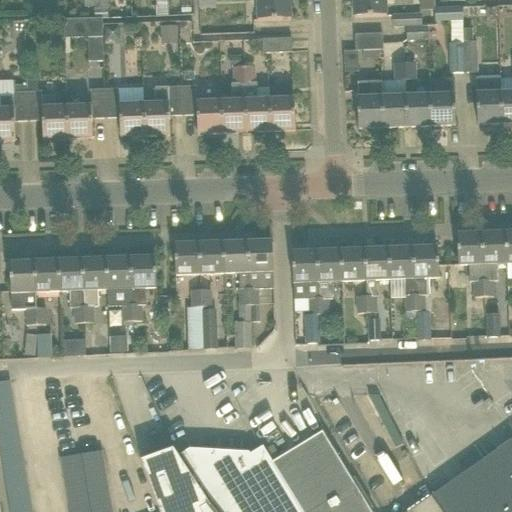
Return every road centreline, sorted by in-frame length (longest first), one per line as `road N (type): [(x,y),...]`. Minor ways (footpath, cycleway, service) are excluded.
road 1 (residential): [(0,196),(335,183)]
road 2 (residential): [(335,183),(330,0)]
road 3 (residential): [(335,183),(511,176)]
